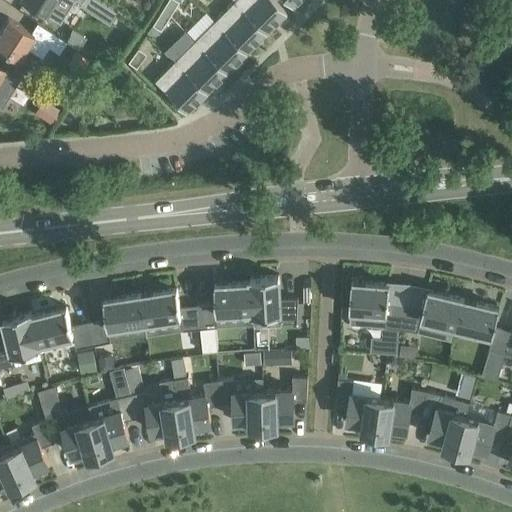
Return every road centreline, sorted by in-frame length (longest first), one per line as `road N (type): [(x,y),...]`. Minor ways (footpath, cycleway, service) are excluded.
road 1 (residential): [(0,282),(75,263),(244,241),(431,250),(511,271)]
road 2 (residential): [(30,511),(152,470),(281,454),(439,474),(511,500)]
road 3 (residential): [(0,161),(181,138),(221,123),(260,88),(296,72),(360,69)]
road 4 (tertiary): [(0,232),(361,191)]
road 5 (tertiary): [(361,191),(511,178)]
road 6 (unclassified): [(361,191),(360,69)]
